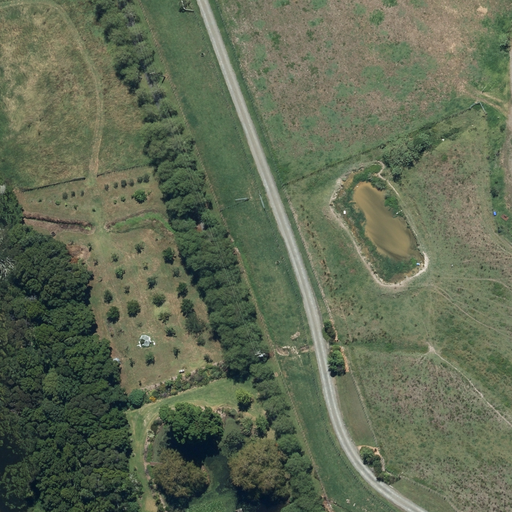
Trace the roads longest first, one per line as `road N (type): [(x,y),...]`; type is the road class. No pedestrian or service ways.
road 1 (unknown): [(112,0),(304,511)]
road 2 (unknown): [(507,0),(496,133),(511,175)]
